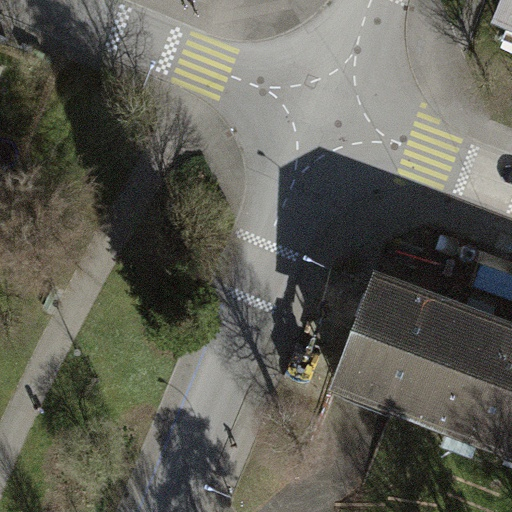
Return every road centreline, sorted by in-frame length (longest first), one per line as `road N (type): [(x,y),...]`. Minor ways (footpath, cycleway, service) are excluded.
road 1 (residential): [(326,114),(160,511)]
road 2 (residential): [(50,0),(326,114)]
road 3 (residential): [(326,114),(511,185)]
road 4 (residential): [(374,0),(326,114)]
